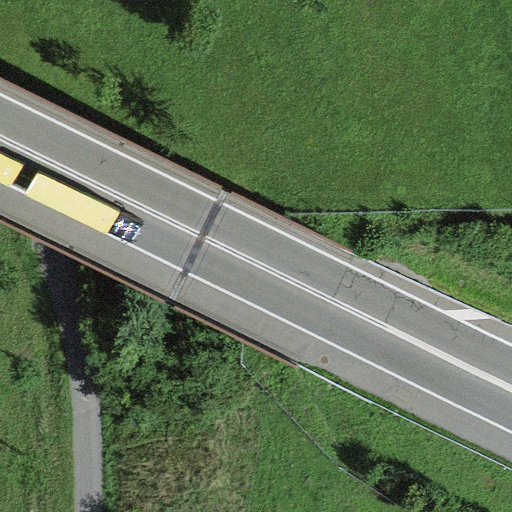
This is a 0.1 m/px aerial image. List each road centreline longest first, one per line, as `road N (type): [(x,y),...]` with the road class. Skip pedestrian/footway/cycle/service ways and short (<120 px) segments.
road 1 (trunk): [(0,140),(471,371)]
road 2 (track): [(0,121),(80,341),(89,511)]
